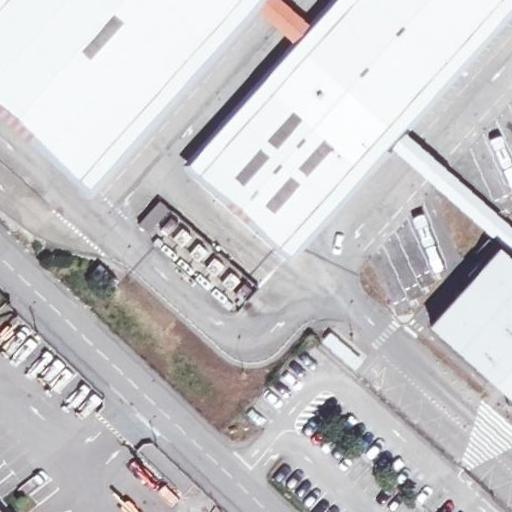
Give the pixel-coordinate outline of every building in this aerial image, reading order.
[(0,0),(0,113),(88,192),(252,8),(258,0),(0,0)] [(385,146),(394,135),(401,127),(511,2),(511,0),(338,0),(312,29),(304,38),(296,47),(187,169),(285,257),(385,146)] [(275,28),(296,47),(304,38),(312,29),(291,10),(279,0),(258,0),(252,8),(275,28)] [(413,169),(433,187),(435,188),(437,186),(511,254),(511,228),(450,172),(451,170),(429,151),(401,127),(394,135),(385,146),(413,169)] [(158,200),(137,224),(147,233),(168,209),(158,200)] [(203,255),(194,247),(185,257),(194,265),(203,255)] [(511,257),(501,248),(432,326),(480,370),(483,367),(505,387),(507,405),(511,404),(511,257)] [(219,270),(210,261),(201,271),(210,280),(219,270)] [(112,278),(98,264),(90,272),(104,286),(112,278)] [(236,284),(227,276),(218,286),(227,294),(236,284)] [(344,350),(351,342),(333,325),(325,333),(344,350)] [(351,342),(344,350),(363,368),(371,360),(351,342)]
